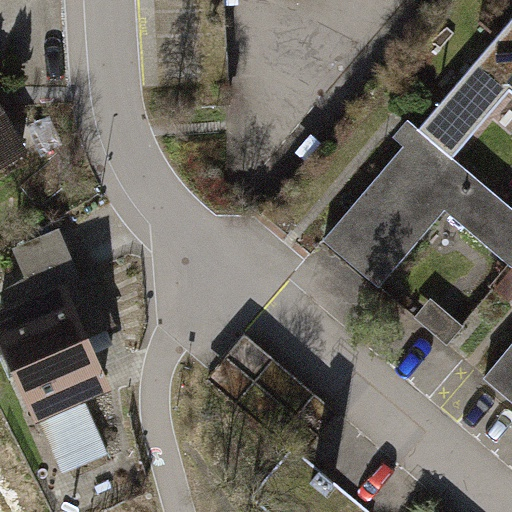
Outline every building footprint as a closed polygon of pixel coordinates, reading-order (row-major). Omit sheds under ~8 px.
[(511,27),(414,144),(458,181),(511,116),(511,27)] [(414,144),(319,258),(375,305),(438,229),(505,285),(511,277),(511,225),(458,181),(414,144)] [(0,146),(0,192),(20,180),(0,146)] [(60,303),(0,330),(0,347),(67,497),(133,467),(60,303)] [(252,340),(223,380),(257,404),(270,387),(299,409),(315,386),(252,340)] [(511,351),(480,393),(511,417),(511,351)] [(287,511),(377,511),(378,511),(322,467),(287,511)]
